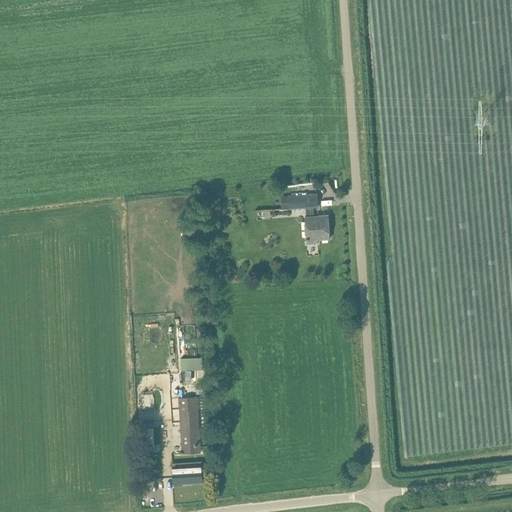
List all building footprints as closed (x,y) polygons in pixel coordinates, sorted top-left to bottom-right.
[(317,194),(288,196),(281,196),(281,209),(305,208),(306,216),(304,216),(306,244),(317,244),(317,239),(330,239),(328,215),(313,216),(313,207),(318,207),(317,194)] [(202,369),(201,357),(179,358),(179,370),(202,369)] [(182,453),(200,452),(197,397),(178,398),(182,453)] [(141,424),(142,448),(154,447),(153,423),(141,424)] [(202,482),(202,472),(201,466),(173,468),(173,475),(174,485),(180,484),(180,485),(183,485),(183,483),(202,482)]
